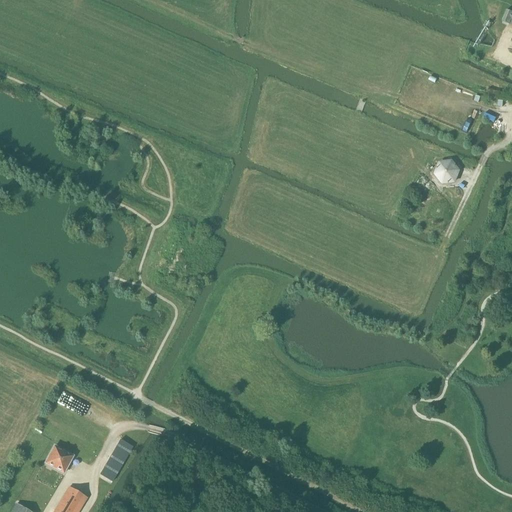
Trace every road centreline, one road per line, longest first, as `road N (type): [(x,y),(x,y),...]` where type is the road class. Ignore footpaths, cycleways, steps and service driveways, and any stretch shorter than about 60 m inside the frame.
road 1 (track): [(362,511),(142,399)]
road 2 (track): [(236,511),(193,493),(141,492),(119,511)]
road 3 (track): [(447,236),(485,152),(511,138)]
